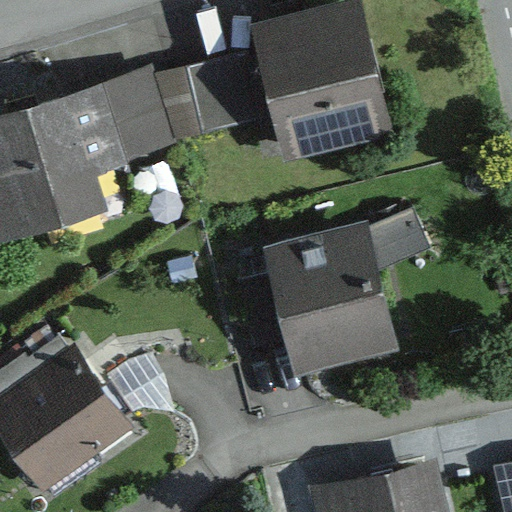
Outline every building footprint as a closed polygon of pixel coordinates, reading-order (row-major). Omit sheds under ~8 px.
[(295,0),(250,11),(257,43),(187,59),(203,127),(273,111),(282,150),(392,124),(363,0),(295,0)] [(0,227),(105,196),(95,160),(203,127),(187,59),(154,69),(149,56),(102,70),(102,69),(0,99),(0,227)] [(428,240),(410,200),(369,219),(367,210),(262,235),(294,365),(399,340),(380,262),(428,240)] [(24,343),(0,359),(0,426),(42,485),(48,480),(53,488),(101,454),(96,446),(135,419),(76,335),(69,339),(60,326),(28,349),(24,343)] [(451,511),(436,447),(307,478),(309,487),(288,492),(293,511),(451,511)] [(511,511),(511,455),(493,460),(505,511),(511,511)]
